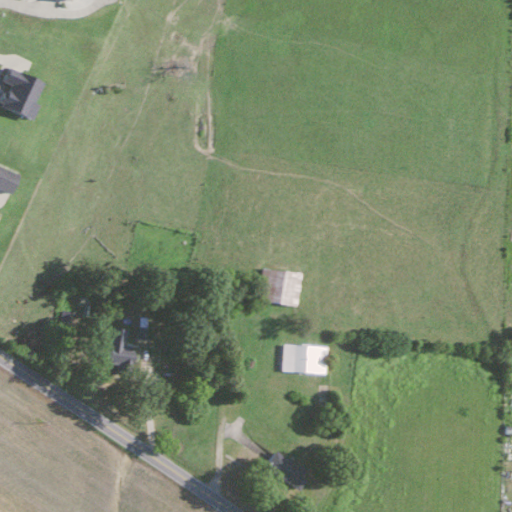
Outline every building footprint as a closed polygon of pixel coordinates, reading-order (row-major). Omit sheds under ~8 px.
[(0,84),(0,106),(24,117),(39,81),(7,68),(0,84)] [(0,188),(5,191),(14,172),(0,166),(0,188)] [(293,304),(296,271),(257,267),(254,300),(293,304)] [(144,316),(136,315),(133,336),(141,338),(144,316)] [(123,328),(107,326),(103,363),(126,365),(128,344),(121,344),(123,328)] [(321,371),(322,344),(278,343),(278,370),(321,371)] [(303,469),(270,449),(260,466),(292,487),(303,469)]
